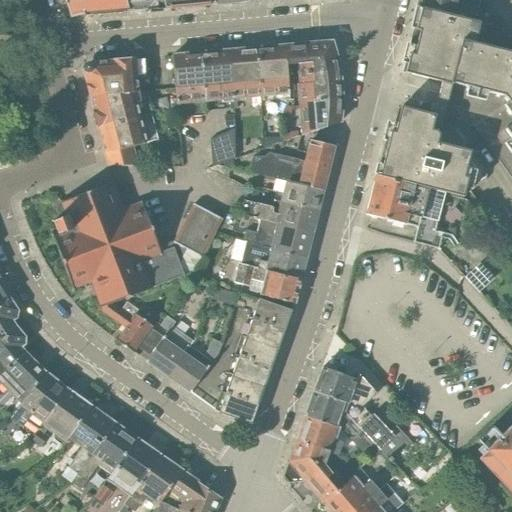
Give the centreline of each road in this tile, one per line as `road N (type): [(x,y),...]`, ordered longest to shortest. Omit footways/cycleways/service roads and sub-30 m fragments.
road 1 (residential): [(252,470),(323,263),(393,6)]
road 2 (residential): [(0,214),(43,312),(67,341),(252,470)]
road 3 (residential): [(393,6),(51,41)]
road 4 (residential): [(0,186),(75,153),(51,41)]
